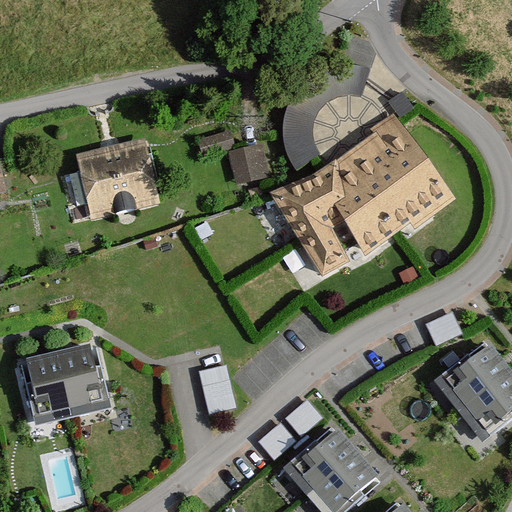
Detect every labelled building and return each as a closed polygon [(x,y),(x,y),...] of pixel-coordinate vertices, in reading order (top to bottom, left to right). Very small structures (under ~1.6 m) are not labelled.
[(296,171),(321,153),(315,144),(313,131),(314,121),(319,110),(326,102),(336,96),(346,94),(355,94),(362,96),(371,66),(356,64),(343,66),(327,69),(312,75),(301,85),(292,96),(287,107),(284,118),(283,131),(285,146),(291,163),(296,171)] [(297,243),(319,281),(359,253),(362,258),(394,235),(407,226),(412,232),(453,203),(391,116),(369,132),(373,138),(312,181),(270,196),(297,243)] [(194,143),(199,162),(232,154),(227,135),(194,143)] [(73,160),(88,224),(158,208),(144,144),(73,160)] [(226,158),(234,189),(270,179),(261,149),(226,158)] [(437,343),(462,333),(454,312),(428,322),(437,343)] [(91,346),(23,362),(36,419),(104,403),(91,346)] [(434,386),(457,415),(508,375),(485,346),(434,386)] [(227,363),(200,370),(211,413),(238,406),(227,363)] [(457,415),(480,444),(511,418),(511,379),(508,375),(457,415)] [(309,399),(287,416),(301,434),(323,417),(309,399)] [(282,421),(260,440),(275,458),(297,439),(282,421)] [(285,472),(306,497),(328,479),(335,473),(354,458),(332,433),(285,472)] [(306,497),(318,511),(340,511),(375,484),(354,458),(335,473),(328,479),(306,497)]
